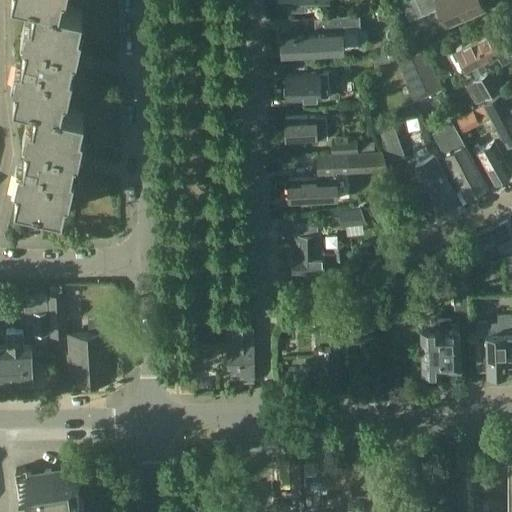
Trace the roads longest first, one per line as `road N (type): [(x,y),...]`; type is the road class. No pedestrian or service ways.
road 1 (residential): [(254,0),(262,310)]
road 2 (residential): [(262,310),(326,296),(511,199)]
road 3 (residential): [(145,0),(152,266)]
road 4 (tertiary): [(261,415),(511,406)]
road 5 (residential): [(152,266),(0,262)]
road 6 (residential): [(152,266),(151,418)]
road 7 (tertiary): [(0,421),(151,418)]
